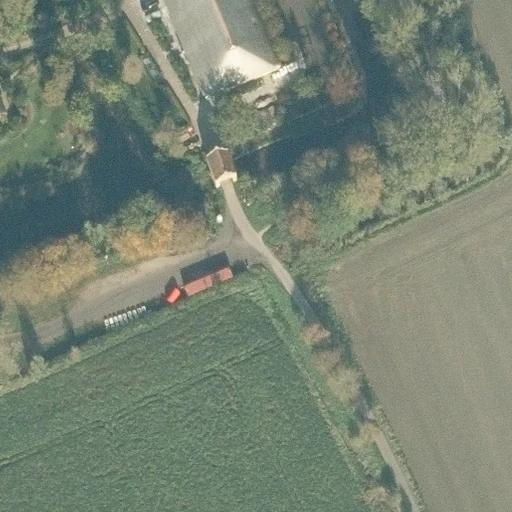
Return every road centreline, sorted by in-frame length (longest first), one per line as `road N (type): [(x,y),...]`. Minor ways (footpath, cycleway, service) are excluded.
road 1 (unclassified): [(411,511),(367,417),(232,203)]
road 2 (track): [(255,240),(0,341)]
